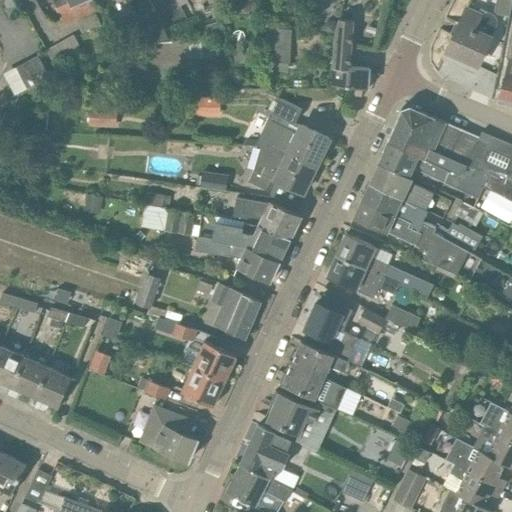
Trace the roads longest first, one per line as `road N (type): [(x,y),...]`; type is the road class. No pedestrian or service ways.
road 1 (residential): [(203,505),(396,80)]
road 2 (residential): [(0,409),(203,505)]
road 3 (residential): [(511,125),(396,80)]
